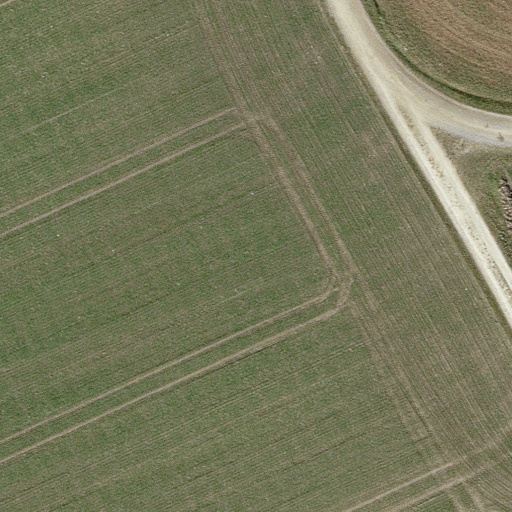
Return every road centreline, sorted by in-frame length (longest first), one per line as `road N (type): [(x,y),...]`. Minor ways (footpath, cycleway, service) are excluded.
road 1 (track): [(511,295),(421,127)]
road 2 (track): [(421,127),(344,0)]
